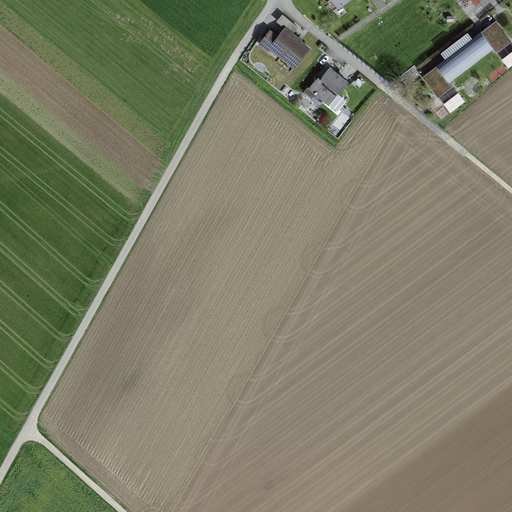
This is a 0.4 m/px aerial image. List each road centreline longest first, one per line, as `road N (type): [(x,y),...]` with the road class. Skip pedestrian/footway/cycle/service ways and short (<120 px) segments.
road 1 (track): [(273,0),(226,67),(0,494)]
road 2 (track): [(385,89),(511,191)]
road 3 (track): [(130,511),(37,426)]
